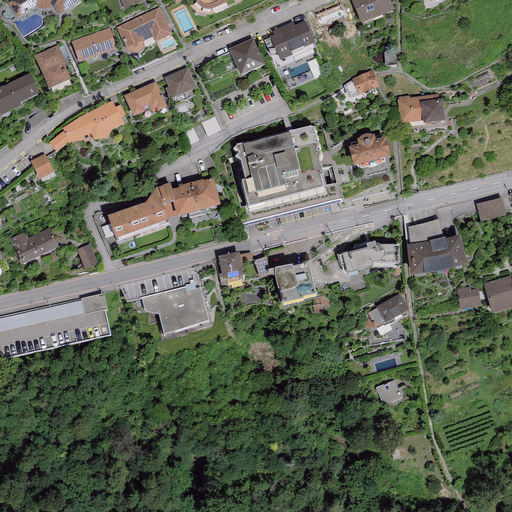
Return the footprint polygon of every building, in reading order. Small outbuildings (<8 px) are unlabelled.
[(18,0),(10,5),(17,17),(38,4),(46,3),(54,7),(59,14),(81,1),(80,0),(18,0)] [(137,0),(122,0),(126,1),(128,8),(138,4),(137,0)] [(194,0),(197,4),(197,5),(198,6),(201,8),(204,10),(207,10),(210,10),(213,10),(227,3),(226,0),(194,0)] [(350,0),(361,26),(394,13),(389,0),(350,0)] [(315,15),(319,25),(344,15),(340,5),(315,15)] [(130,55),(136,70),(173,55),(167,37),(169,36),(159,12),(119,30),(124,42),(125,47),(128,48),(130,55)] [(293,23),(272,33),(273,36),(269,38),(280,62),(293,57),(292,55),(315,45),(305,23),(295,27),(293,23)] [(109,33),(75,45),(80,63),(109,53),(115,50),(109,33)] [(252,45),(232,53),(242,77),(262,68),(255,49),(253,50),(252,45)] [(58,50),(37,59),(47,83),(50,88),(52,94),(54,96),(57,103),(80,93),(75,78),(68,80),(61,64),(64,63),(58,50)] [(395,56),(386,57),(386,70),(396,68),(395,56)] [(488,76),(471,84),(474,90),(497,80),(493,70),(488,73),(488,76)] [(352,81),(343,87),(349,101),(358,96),(359,97),(380,89),(373,71),(352,80),(352,81)] [(187,74),(168,83),(174,100),(177,99),(179,105),(191,101),(188,94),(194,92),(187,74)] [(30,79),(0,93),(0,113),(0,114),(37,97),(30,79)] [(131,96),(127,100),(134,118),(144,115),(142,110),(150,107),(153,112),(157,110),(158,113),(166,110),(156,87),(136,95),(131,96)] [(409,100),(398,102),(400,114),(396,114),(396,122),(401,121),(402,126),(425,123),(425,127),(442,124),(440,106),(437,107),(436,100),(409,105),(409,100)] [(112,106),(81,124),(87,138),(95,139),(96,142),(108,140),(109,133),(121,127),(118,120),(122,118),(119,111),(115,112),(112,106)] [(42,112),(31,124),(36,130),(48,119),(42,112)] [(255,145),(237,150),(255,220),(329,202),(313,132),(294,136),(293,133),(255,143),(255,145)] [(3,133),(0,134),(0,153),(9,147),(3,133)] [(59,140),(52,147),(58,154),(63,151),(66,148),(70,142),(66,135),(59,140)] [(363,143),(352,148),(355,166),(360,166),(361,170),(370,170),(385,165),(385,160),(388,159),(385,146),(383,145),(382,140),(372,142),(370,140),(364,141),(363,143)] [(33,159),(40,178),(55,172),(49,153),(33,159)] [(148,208),(109,222),(116,244),(209,216),(208,211),(219,207),(212,184),(203,186),(173,194),(171,188),(158,192),(148,208)] [(504,203),(481,209),(484,223),(508,217),(504,203)] [(441,221),(410,229),(412,248),(434,245),(435,248),(413,251),(415,275),(434,274),(448,272),(465,267),(459,243),(447,245),(441,221)] [(20,235),(6,241),(16,263),(53,248),(46,231),(23,241),(20,235)] [(85,269),(98,265),(93,244),(80,247),(85,269)] [(378,249),(376,245),(345,253),(351,274),(379,268),(379,265),(392,265),(397,272),(396,274),(399,277),(404,273),(402,269),(404,268),(402,259),(401,259),(400,246),(396,246),(396,248),(378,249)] [(224,258),(217,262),(223,286),(259,279),(271,278),(270,273),(268,261),(254,264),(253,262),(244,263),(243,256),(224,258)] [(270,273),(271,278),(277,276),(284,307),(306,303),(306,300),(318,297),(316,292),(311,266),(298,268),(298,267),(270,273)] [(511,281),(488,289),(495,311),(511,306),(511,281)] [(202,284),(155,301),(160,316),(173,318),(181,342),(225,327),(211,288),(204,291),(202,284)] [(471,291),(461,293),(464,309),(482,306),(480,293),(471,294),(471,291)] [(0,315),(0,330),(109,309),(106,294),(0,315)] [(327,297),(317,300),(320,307),(316,309),(317,315),(326,314),(325,308),(332,305),(332,302),(329,302),(327,297)] [(373,319),(368,322),(369,330),(376,331),(378,329),(390,322),(391,326),(410,317),(408,309),(402,299),(371,316),(373,319)] [(397,383),(381,389),(386,405),(394,402),(394,404),(407,400),(409,387),(400,390),(397,383)]
